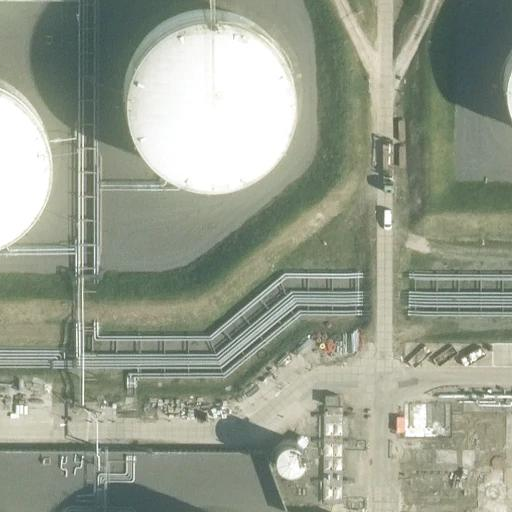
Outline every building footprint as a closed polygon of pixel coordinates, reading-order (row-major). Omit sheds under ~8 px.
[(123,94),(123,98),(124,103),(124,105),(125,110),(126,114),(127,119),(129,123),(129,125),(131,129),(135,135),(137,139),(140,143),(142,147),(146,150),(149,153),(152,157),(156,160),(159,162),(161,164),(165,166),(171,169),(176,171),(180,173),(186,175),(191,176),(195,177),(202,177),(207,177),(212,177),(216,177),(218,177),(223,176),(228,175),(234,173),(239,172),(243,170),(247,168),(251,165),(253,164),(257,162),(260,159),(264,156),(266,154),(269,151),(272,148),(275,144),(278,140),(280,136),(283,130),(286,124),(288,120),(288,117),(290,113),(291,108),(291,106),(292,101),(292,97),(292,92),(292,90),(292,85),(291,81),(290,76),(290,74),(289,69),(287,65),(286,60),(284,56),(281,52),(279,48),(277,44),(272,39),(269,35),(266,32),(262,29),(259,26),(253,22),(249,20),(245,17),(239,15),(234,13),(230,12),(225,10),(221,10),(214,9),(209,9),(205,9),(200,9),(195,9),(191,10),(186,11),(182,13),(177,14),(171,17),(165,20),(161,23),(157,25),(155,27),(150,31),(147,35),(145,36),(144,38),(141,42),(138,45),(135,49),(133,53),(131,57),(128,64),(127,68),(126,73),(125,77),(124,82),(123,89),(123,94)] [(511,47),(510,51),(508,54),(507,58),(506,62),(505,66),(504,70),(503,74),(503,77),(503,82),(503,85),(504,90),(504,93),(505,97),(506,99),(507,103),(509,107),(511,110),(511,112),(511,47)] [(0,231),(2,230),(6,228),(10,226),(16,221),(19,219),(23,215),(26,212),(29,209),(32,205),(34,201),(37,197),(39,193),(41,189),(43,185),(45,178),(46,174),(47,169),(47,165),(48,160),(48,158),(48,153),(48,148),(47,144),(47,142),(46,137),(45,133),(44,130),(44,128),(42,124),(41,122),(39,117),(36,111),(33,108),(31,104),(28,100),(25,97),(20,92),(16,89),(13,86),(7,83),(5,81),(1,79),(0,78),(0,231)] [(339,405),(339,395),(324,395),(324,405),(339,405)] [(343,504),(343,407),(322,408),(322,422),(324,422),(323,504),(343,504)] [(299,501),(316,501),(318,440),(277,439),(276,467),(292,468),(291,486),(299,486),(299,501)] [(479,468),(479,448),(432,447),(432,468),(479,468)]
